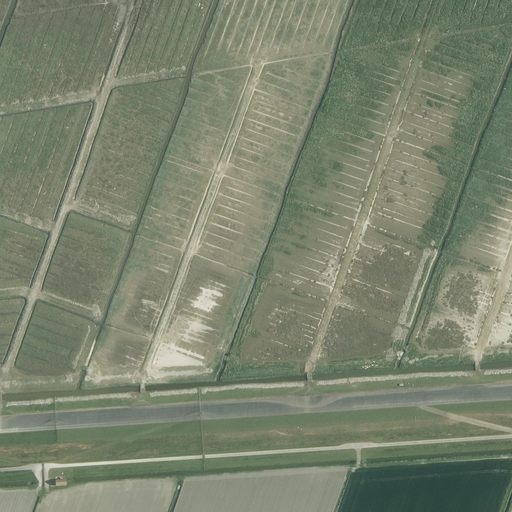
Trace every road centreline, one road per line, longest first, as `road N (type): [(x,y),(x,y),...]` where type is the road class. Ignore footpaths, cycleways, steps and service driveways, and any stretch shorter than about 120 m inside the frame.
road 1 (track): [(0,430),(511,397)]
road 2 (track): [(178,419),(50,466)]
